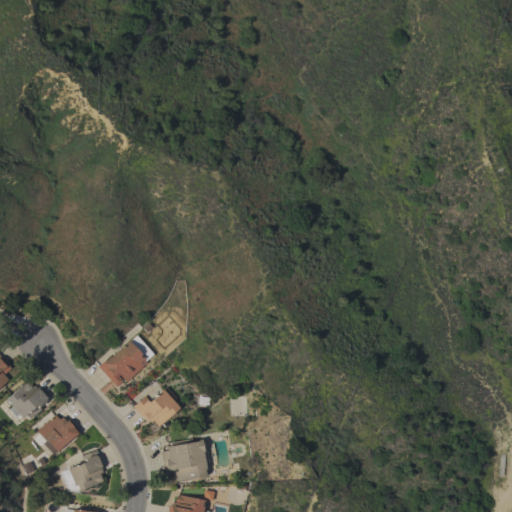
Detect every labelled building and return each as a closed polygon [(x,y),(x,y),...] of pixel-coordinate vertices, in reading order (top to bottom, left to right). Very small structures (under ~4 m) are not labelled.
[(96,366),(105,359),(127,340),(128,341),(130,339),(136,346),(134,348),(138,353),(140,352),(146,359),(144,361),(145,362),(140,366),(141,367),(132,375),(124,382),(118,375),(116,376),(121,381),(114,387),(96,366)] [(0,357),(9,368),(3,373),(0,369),(0,372),(6,379),(0,384),(0,357)] [(47,398),(44,401),(44,400),(36,407),(39,409),(28,418),(25,414),(17,420),(7,409),(10,406),(8,404),(8,403),(5,400),(4,399),(25,381),(30,387),(33,385),(36,388),(38,386),(47,398)] [(131,406),(143,396),(148,401),(161,389),(162,390),(164,387),(173,397),(170,400),(177,408),(156,426),(151,420),(149,422),(146,419),(144,421),(131,406)] [(78,430),(55,451),(51,454),(41,443),(44,440),(39,434),(38,435),(35,431),(53,414),(58,419),(61,416),(64,420),(65,420),(66,420),(68,419),(78,430)] [(189,481),(188,478),(172,481),(170,470),(166,471),(165,470),(162,470),(159,451),(165,450),(165,446),(170,445),(169,442),(190,438),(191,440),(200,439),(200,444),(201,444),(202,447),(201,447),(202,449),(205,449),(207,462),(204,462),(206,475),(204,475),(204,478),(189,481)] [(74,489),(66,487),(59,470),(65,467),(66,468),(83,461),(81,455),(95,450),(102,467),(99,468),(101,472),(98,473),(101,480),(100,480),(101,481),(75,492),(74,490),(74,489)] [(165,511),(167,505),(170,506),(171,502),(174,502),(175,495),(203,500),(201,510),(205,511),(204,511),(165,511)]
